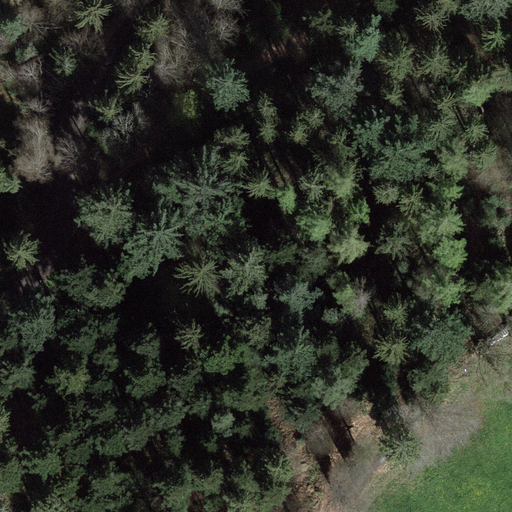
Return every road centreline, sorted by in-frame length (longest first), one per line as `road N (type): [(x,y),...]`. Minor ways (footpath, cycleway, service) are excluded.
road 1 (track): [(37,269),(146,144),(200,97),(368,0)]
road 2 (track): [(150,0),(95,88),(58,219),(37,269),(0,320)]
